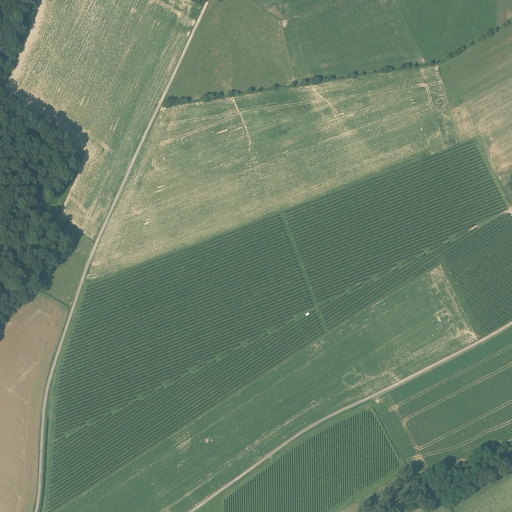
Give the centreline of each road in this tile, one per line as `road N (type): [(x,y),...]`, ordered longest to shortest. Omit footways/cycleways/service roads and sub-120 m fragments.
road 1 (unclassified): [(35,511),(45,395),(80,283),(205,0)]
road 2 (unclassified): [(191,511),(312,425),(511,322)]
